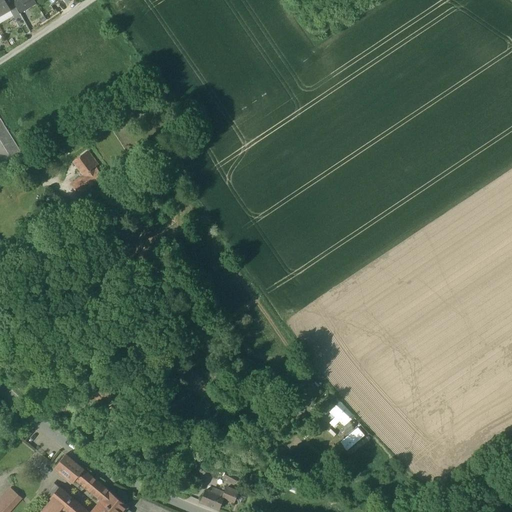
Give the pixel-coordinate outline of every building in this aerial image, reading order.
[(0,0),(0,14),(10,9),(4,0),(0,0)] [(13,14),(19,25),(25,22),(20,14),(13,1),(12,0),(4,0),(10,9),(13,14)] [(13,0),(13,1),(20,14),(36,4),(34,0),(13,0)] [(0,20),(13,14),(10,9),(0,14),(0,20)] [(0,141),(13,162),(23,156),(4,124),(0,118),(0,141)] [(73,185),(79,194),(102,178),(94,167),(98,165),(89,153),(75,162),(85,176),(73,185)] [(28,162),(34,173),(45,166),(38,156),(28,162)] [(351,429),(355,426),(337,402),(328,410),(333,417),(329,420),(341,435),(350,428),(351,429)] [(256,423),(258,427),(278,415),(275,410),(256,423)] [(355,425),(339,442),(351,454),(367,437),(355,425)] [(74,482),(77,478),(84,469),(66,454),(55,467),(67,477),(67,476),(74,482)] [(186,470),(197,481),(206,471),(196,460),(186,470)] [(223,478),(234,483),(237,475),(234,473),(236,469),(231,467),(229,471),(227,470),(223,478)] [(89,473),(84,469),(77,478),(84,484),(89,478),(87,476),(89,473)] [(97,480),(89,473),(87,476),(89,478),(84,484),(90,489),(97,480)] [(292,478),(284,487),(303,496),(308,485),(292,478)] [(51,497),(52,498),(63,507),(68,511),(123,511),(127,508),(128,506),(111,492),(97,480),(90,489),(89,490),(102,500),(91,511),(89,511),(59,487),(51,497)] [(224,498),(234,502),(238,492),(231,489),(232,486),(230,485),(229,488),(226,487),(224,491),(222,497),(224,498)] [(0,511),(8,511),(21,498),(10,488),(0,499),(0,511)] [(224,498),(222,497),(216,494),(206,489),(201,501),(219,509),(223,499),(224,498)] [(41,511),(58,511),(63,507),(52,498),(41,511)] [(144,511),(172,511),(142,499),(137,509),(144,511)]
